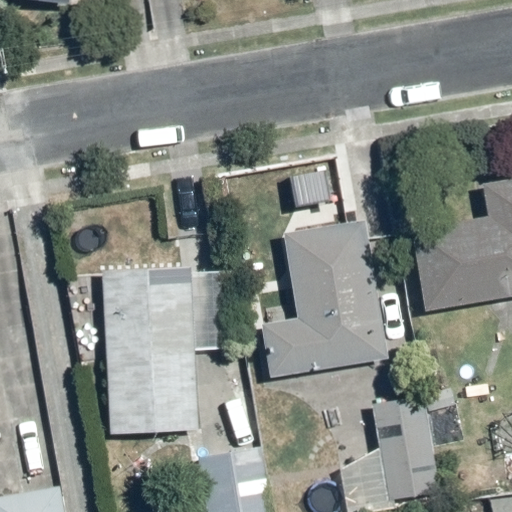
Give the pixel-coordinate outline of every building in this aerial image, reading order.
[(484,214),(410,225),(423,313),(511,299),(511,196),(482,200),(484,214)] [(258,317),(263,375),(383,366),(371,216),(283,223),(290,315),(258,317)] [(192,271),(103,274),(108,434),(196,431),(194,363),(220,362),(218,317),(193,318),(192,271)] [(443,488),(435,427),(379,433),(387,495),(443,488)] [(267,511),(261,447),(199,453),(204,511),(267,511)] [(0,511),(67,511),(64,489),(0,498),(0,511)]
